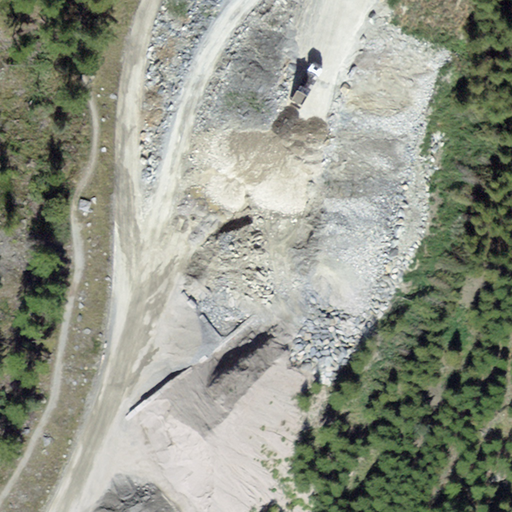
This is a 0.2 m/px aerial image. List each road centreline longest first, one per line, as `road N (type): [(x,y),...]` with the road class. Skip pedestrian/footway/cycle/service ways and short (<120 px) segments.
road 1 (track): [(159,0),(131,106),(113,383),(67,511)]
road 2 (track): [(85,0),(80,30),(94,117),(92,160),(73,206),(79,264),(53,394),(0,497)]
